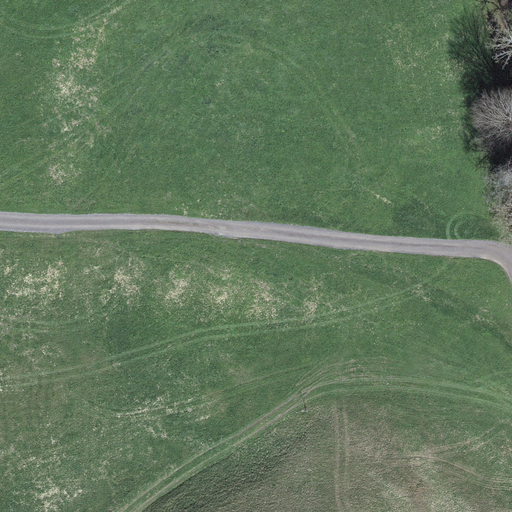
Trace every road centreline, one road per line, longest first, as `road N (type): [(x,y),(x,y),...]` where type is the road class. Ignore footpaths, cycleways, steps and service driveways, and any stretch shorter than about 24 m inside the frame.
road 1 (track): [(0,221),(184,223),(387,273),(511,329)]
road 2 (track): [(129,511),(311,393)]
